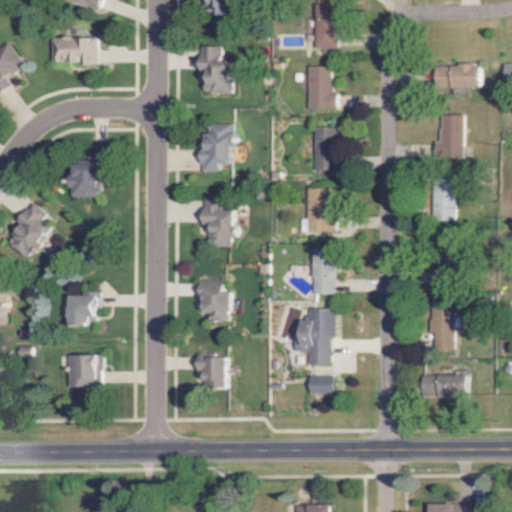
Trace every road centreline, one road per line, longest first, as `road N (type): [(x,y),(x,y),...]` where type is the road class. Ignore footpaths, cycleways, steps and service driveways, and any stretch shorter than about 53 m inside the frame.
road 1 (tertiary): [(511,450),(0,455)]
road 2 (residential): [(152,454),(152,0)]
road 3 (residential): [(394,24),(386,70),(388,452)]
road 4 (residential): [(152,107),(59,111),(0,164)]
road 5 (residential): [(511,9),(394,24)]
